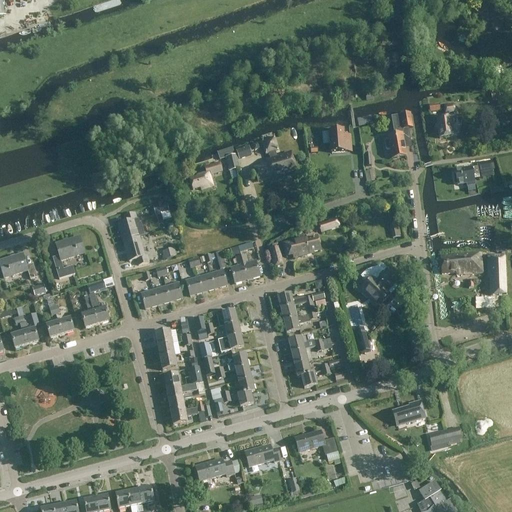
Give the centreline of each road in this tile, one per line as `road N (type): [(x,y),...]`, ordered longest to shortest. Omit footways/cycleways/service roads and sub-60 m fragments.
road 1 (residential): [(0,246),(94,223),(105,236),(132,330)]
road 2 (tertiary): [(286,414),(440,363)]
road 3 (tertiary): [(16,491),(165,449)]
road 4 (residential): [(271,288),(420,247)]
road 5 (residential): [(0,368),(132,330)]
road 6 (residential): [(132,330),(256,293)]
road 7 (tertiary): [(165,449),(286,414)]
road 8 (residential): [(286,414),(256,293)]
road 9 (residential): [(165,449),(132,330)]
